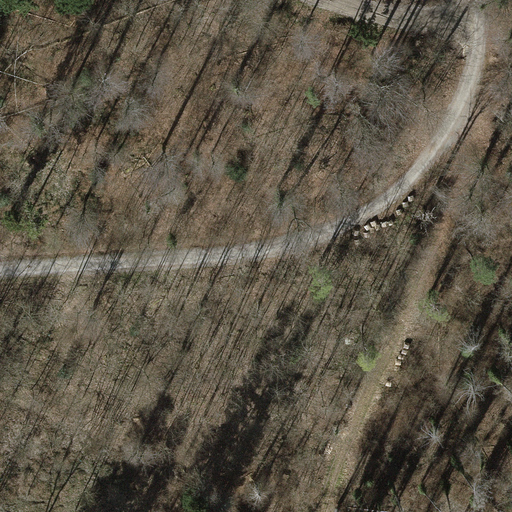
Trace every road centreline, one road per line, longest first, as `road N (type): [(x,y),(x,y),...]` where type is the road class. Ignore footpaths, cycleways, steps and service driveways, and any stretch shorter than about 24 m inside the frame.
road 1 (track): [(477,0),(474,62),(456,116),(421,168),(358,216),(265,248),(0,267)]
road 2 (track): [(456,116),(451,193),(319,511)]
